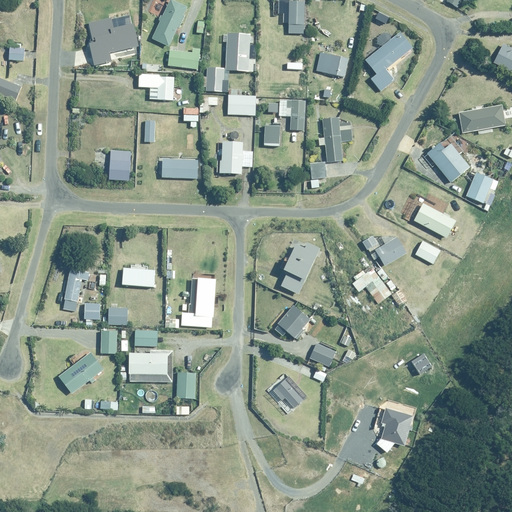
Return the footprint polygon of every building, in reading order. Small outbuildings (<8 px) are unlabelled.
[(187,7),(172,0),(169,0),(151,38),(168,46),(187,7)] [(463,0),(444,0),(457,9),(463,0)] [(304,2),(288,1),(288,34),(303,34),(304,2)] [(111,17),(88,23),(93,42),(88,43),(93,67),(112,62),(110,54),(137,47),(131,23),(113,27),(111,17)] [(413,48),(400,32),(392,38),(387,32),(375,42),(379,48),(364,60),(376,74),(370,79),(380,93),(395,81),(386,70),(413,48)] [(249,35),(226,33),(222,33),(222,42),(224,42),(223,70),(252,72),(253,64),(256,64),(257,45),(249,45),(249,35)] [(13,43),(13,47),(9,47),(8,61),(23,62),(24,48),(21,48),(22,44),(13,43)] [(511,47),(503,43),(494,63),(511,71),(511,47)] [(190,52),(187,51),(177,50),(177,47),(169,46),(167,66),(198,70),(201,49),(190,47),(190,52)] [(348,58),(333,54),(328,71),(344,75),(348,58)] [(302,63),(286,62),(286,70),(302,71),(302,63)] [(161,65),(148,64),(147,72),(160,73),(161,65)] [(230,71),(207,70),(207,76),(202,76),(201,87),(206,87),(205,91),(229,92),(230,71)] [(160,75),(138,74),(138,88),(148,88),(148,100),(173,101),(173,78),(160,77),(160,75)] [(20,88),(0,78),(0,97),(13,104),(20,88)] [(256,96),(227,95),(227,116),(255,117),(256,96)] [(202,97),(199,97),(199,113),(209,113),(209,106),(217,106),(217,97),(209,97),(209,96),(202,96),(202,97)] [(305,100),(279,99),(278,116),(289,117),(288,130),(302,131),(305,100)] [(501,105),(458,113),(462,134),(505,127),(501,105)] [(338,117),(321,119),(323,138),(317,138),(318,147),(324,146),(325,162),(343,161),(341,143),(353,142),(351,124),(339,125),(338,117)] [(155,120),(144,119),(143,137),(154,138),(155,120)] [(280,125),(263,125),(263,146),(280,146),(280,125)] [(242,142),(221,142),(221,161),(218,161),(218,175),(242,175),(242,167),(252,168),(253,152),(242,152),(242,142)] [(511,156),(511,144),(509,143),(502,154),(510,159),(511,156)] [(439,146),(427,155),(451,183),(468,169),(448,145),(442,150),(439,146)] [(130,152),(110,151),(108,180),(128,181),(130,152)] [(196,160),(161,160),(161,179),(196,179),(196,160)] [(324,163),(309,163),(310,189),(319,189),(318,179),(325,179),(324,163)] [(498,182),(475,173),(465,196),(485,205),(490,193),(493,194),(498,182)] [(424,201),(412,220),(445,239),(456,220),(424,201)] [(372,235),(361,242),(366,251),(377,244),(372,235)] [(295,296),(319,248),(295,236),(279,267),(282,268),(275,282),(282,285),(280,288),(295,296)] [(396,266),(393,261),(406,252),(396,236),(373,251),(384,267),(385,266),(388,271),(396,266)] [(440,251),(422,241),(414,255),(437,268),(441,261),(436,258),(440,251)] [(155,270),(122,267),(121,285),(154,288),(155,270)] [(90,271),(69,268),(62,309),(76,312),(81,280),(88,281),(90,271)] [(391,294),(372,269),(366,274),(363,270),(354,277),(356,279),(351,283),(358,293),(365,288),(377,304),(391,294)] [(215,279),(197,278),(192,277),(190,304),(188,304),(187,319),(199,320),(198,325),(212,326),(215,279)] [(391,296),(398,306),(413,296),(408,288),(400,293),(398,291),(391,296)] [(101,304),(84,303),(83,320),(100,321),(101,304)] [(110,308),(107,308),(107,325),(127,326),(128,309),(117,309),(117,303),(110,303),(110,308)] [(311,319),(293,305),(277,325),(295,339),(311,319)] [(178,319),(165,318),(164,328),(178,329),(178,319)] [(118,330),(101,330),(100,354),(118,355),(118,330)] [(139,353),(128,353),(128,382),(172,383),(173,352),(148,351),(148,347),(156,347),(156,331),(135,330),(134,346),(139,346),(139,353)] [(351,338),(343,334),(339,342),(346,346),(351,338)] [(335,351),(316,343),(308,359),(327,368),(335,351)] [(103,370),(90,352),(57,376),(71,394),(103,370)] [(326,374),(316,369),(312,378),(322,383),(326,374)] [(196,373),(176,372),(175,399),(195,400),(196,373)] [(272,392),(281,402),(285,398),(294,409),(307,397),(288,377),(272,392)] [(117,402),(99,401),(99,409),(117,410),(117,402)] [(189,406),(176,406),(175,415),(188,416),(189,406)]
